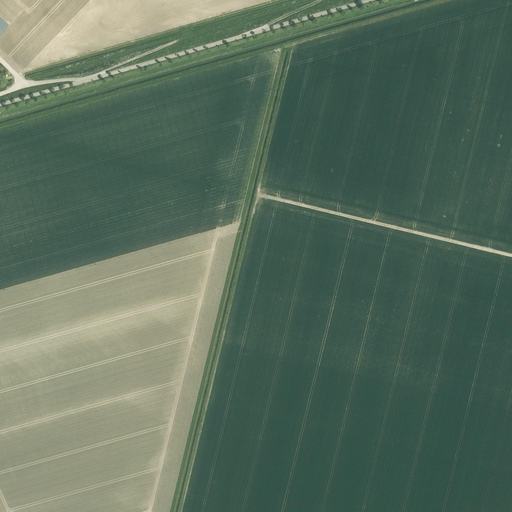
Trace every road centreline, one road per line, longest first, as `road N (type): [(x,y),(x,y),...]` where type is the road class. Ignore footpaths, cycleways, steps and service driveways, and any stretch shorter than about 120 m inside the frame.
road 1 (unclassified): [(0,105),(367,0)]
road 2 (track): [(511,255),(272,198)]
